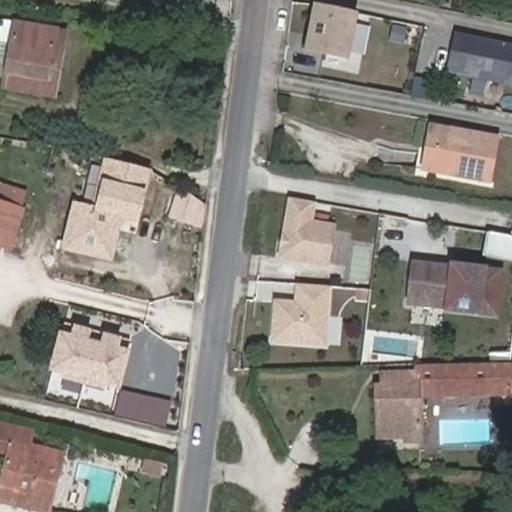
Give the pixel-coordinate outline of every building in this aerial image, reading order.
[(360,14),(314,5),(304,55),(350,64),(360,14)] [(55,52),(62,54),(65,34),(1,23),(0,31),(0,71),(8,73),(5,89),(47,97),(55,52)] [(511,43),(456,30),(446,74),(511,89),(511,43)] [(55,98),(62,54),(55,52),(47,97),(55,98)] [(437,146),(432,171),(490,182),(498,139),(433,128),(430,144),(437,146)] [(425,170),(432,171),(437,146),(430,144),(425,170)] [(204,223),(208,197),(178,191),(173,218),(204,223)] [(331,267),(338,227),(313,223),(316,203),(292,199),(282,258),(331,267)] [(107,237),(115,239),(121,217),(56,201),(46,242),(102,256),(107,237)] [(0,239),(13,243),(23,211),(0,204),(0,239)] [(511,260),(511,236),(488,233),(484,256),(511,260)] [(111,259),(115,239),(107,237),(102,256),(111,259)] [(0,246),(11,249),(13,243),(0,239),(0,246)] [(411,305),(495,313),(499,274),(416,265),(411,305)] [(325,345),(330,287),(300,285),(299,305),(278,304),(275,341),(325,345)] [(124,386),(132,335),(57,324),(49,375),(124,386)] [(510,396),(510,390),(510,366),(418,368),(418,375),(383,376),(383,389),(377,389),(379,439),(408,438),(408,444),(421,444),(421,398),(510,396)] [(0,458),(8,461),(12,442),(30,447),(34,433),(0,424),(0,458)] [(12,442),(8,461),(0,493),(0,500),(47,511),(48,511),(57,477),(52,475),(57,453),(30,447),(12,442)] [(52,475),(57,477),(63,455),(57,453),(52,475)] [(163,475),(166,461),(147,457),(144,470),(163,475)]
